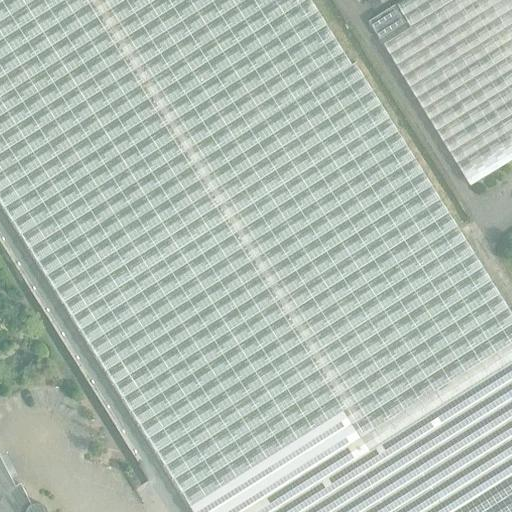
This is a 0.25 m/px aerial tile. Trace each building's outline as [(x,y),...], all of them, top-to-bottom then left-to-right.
[(0,0),(0,203),(189,507),(343,411),(368,452),(511,361),(511,474),(452,511),(511,511),(511,314),(355,63),(351,65),(310,0),(0,0)] [(511,0),(408,0),(397,7),(411,30),(384,46),(425,113),(471,187),(473,186),(511,162),(511,0)] [(381,40),(406,24),(395,6),(369,22),(381,40)] [(343,411),(189,507),(192,511),(452,511),(511,474),(511,361),(368,452),(343,411)] [(0,511),(48,511),(48,509),(42,503),(37,503),(32,504),(22,483),(16,486),(0,454),(0,511)]
